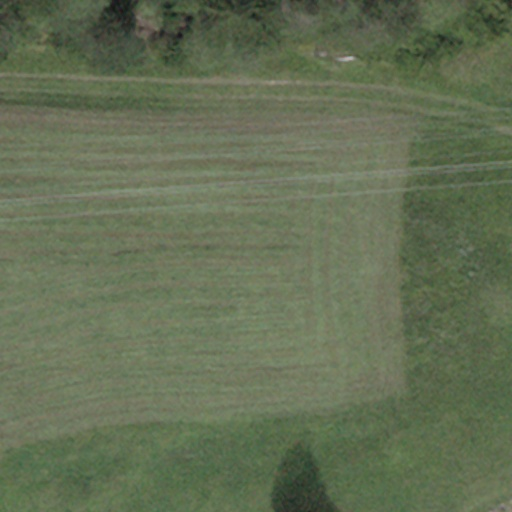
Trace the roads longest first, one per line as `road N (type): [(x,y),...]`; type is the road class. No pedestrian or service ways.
road 1 (track): [(0,427),(370,408),(425,383),(489,200),(511,183)]
road 2 (track): [(0,81),(286,89),(511,120)]
